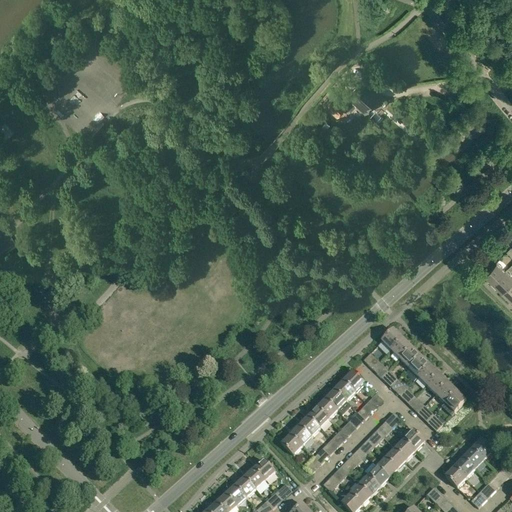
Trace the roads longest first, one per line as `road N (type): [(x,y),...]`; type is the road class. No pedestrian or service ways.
road 1 (unclassified): [(152,511),(511,193)]
road 2 (unclassified): [(109,511),(0,395)]
road 3 (residential): [(284,511),(394,403)]
